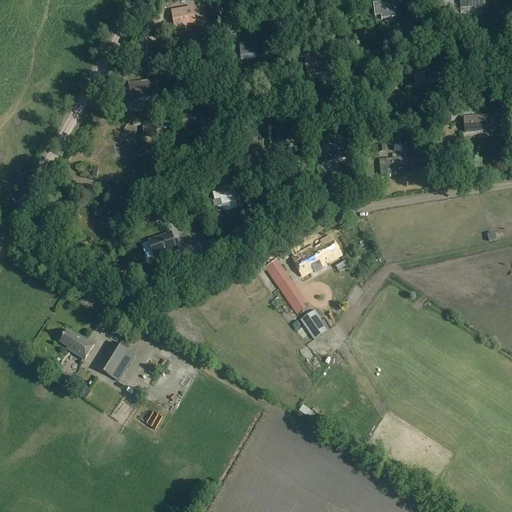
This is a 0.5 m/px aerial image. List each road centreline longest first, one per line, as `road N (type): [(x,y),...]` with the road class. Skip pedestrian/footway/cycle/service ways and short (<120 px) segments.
road 1 (track): [(511,185),(351,215),(122,307),(3,241)]
road 2 (unclassified): [(0,246),(139,0)]
